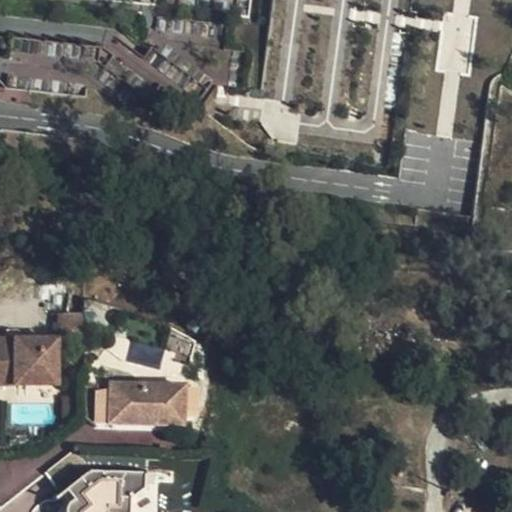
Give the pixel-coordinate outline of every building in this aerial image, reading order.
[(459,8),(443,46),(438,57),(442,59),(434,81),(454,88),(467,54),(469,55),(475,39),(488,44),(498,48),(507,24),(474,11),(473,14),(459,8)] [(475,39),(469,55),(483,60),(488,44),(475,39)] [(4,356),(0,355),(0,401),(63,402),(63,374),(72,374),(72,365),(63,365),(63,356),(32,356),(23,345),(13,345),(4,356)] [(139,405),(140,424),(175,424),(175,413),(190,413),(190,424),(204,425),(204,414),(228,414),(228,373),(132,371),(131,405),(139,405)] [(131,423),(140,424),(139,405),(131,405),(131,423)] [(175,413),(175,424),(190,424),(190,413),(175,413)] [(228,425),(228,414),(204,414),(204,425),(228,425)] [(99,479),(87,458),(54,480),(76,511),(149,511),(149,507),(172,479),(99,479)]
